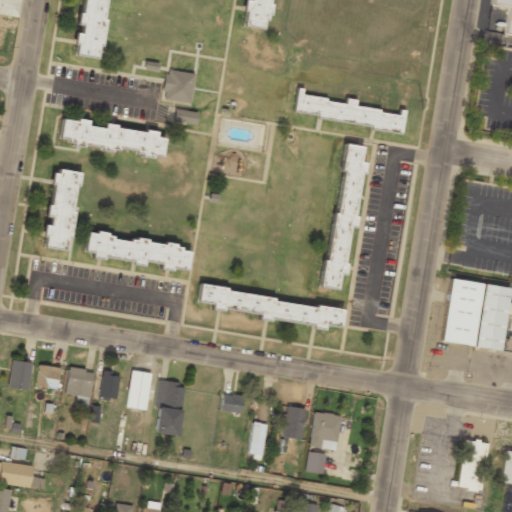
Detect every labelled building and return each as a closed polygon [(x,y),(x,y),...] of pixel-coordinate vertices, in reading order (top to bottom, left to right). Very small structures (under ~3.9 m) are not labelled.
[(96,60),(105,0),(79,0),(70,56),(96,60)] [(266,0),(242,0),(238,26),(261,30),(266,0)] [(511,32),(511,0),(489,0),(489,6),(502,8),(498,30),(511,32)] [(159,99),(187,104),(192,74),(164,69),(159,99)] [(352,106),(353,103),(293,93),(290,115),(399,133),(402,114),(352,106)] [(193,125),(195,113),(174,108),(171,121),(193,125)] [(159,159),(162,135),(59,119),(55,143),(159,159)] [(340,144),(318,288),(338,291),(361,147),(340,144)] [(65,252),(77,173),(51,169),(40,249),(65,252)] [(187,248),(84,232),(80,256),(183,272),(187,248)] [(505,287),(446,279),(437,343),(496,351),(505,287)] [(196,285),(192,304),(336,332),(339,312),(196,285)] [(5,387),(25,390),(30,363),(10,360),(5,387)] [(54,390),(58,368),(37,364),(33,386),(54,390)] [(66,368),(63,394),(74,395),(73,406),(87,407),(90,371),(66,368)] [(144,410),(147,373),(128,371),(124,408),(144,410)] [(117,374),(100,372),(97,397),(115,399),(117,374)] [(182,384),(158,381),(151,433),(175,436),(182,384)] [(217,410),(237,415),(241,397),(221,392),(217,410)] [(97,407),(90,406),(89,417),(88,417),(87,422),(96,423),(97,407)] [(279,436),(297,440),(303,409),(285,406),(279,436)] [(306,446),(333,450),(338,416),(312,412),(306,446)] [(260,458),(263,423),(249,422),(246,456),(260,458)] [(453,488),(475,492),(483,443),(461,440),(453,488)] [(511,484),(511,452),(501,451),(496,482),(511,484)] [(320,474),(323,454),(305,452),(302,472),(320,474)] [(29,465),(0,461),(0,483),(40,489),(42,478),(28,477),(29,465)] [(140,511),(156,511),(158,503),(142,500),(140,511)] [(272,511),(287,511),(288,501),(273,500),(272,511)] [(112,511),(128,511),(130,505),(113,503),(112,511)] [(313,511),(314,504),(301,503),(300,511),(313,511)]
